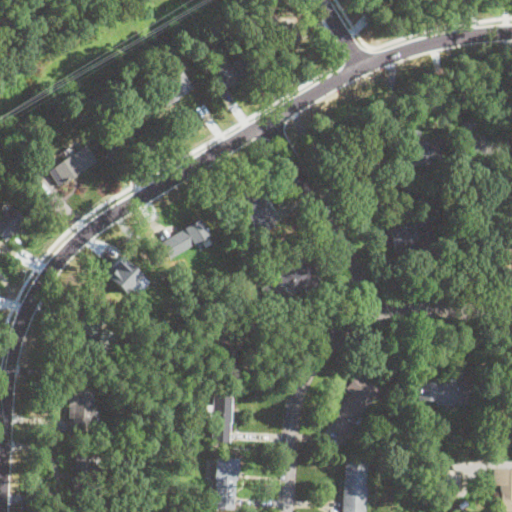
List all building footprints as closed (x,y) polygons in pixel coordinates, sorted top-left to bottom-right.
[(270,15),(272,18),(275,16),(279,24),(284,22),(286,26),(292,23),(300,39),(293,42),(295,46),(287,49),(286,45),(278,49),(264,18),(270,15)] [(241,57),(251,73),(240,79),(242,82),(237,86),(235,83),(226,88),(212,66),(222,59),(224,63),(228,61),(230,64),(241,57)] [(190,88),(164,104),(154,88),(181,72),(190,88)] [(114,88),(109,80),(117,75),(122,84),(114,88)] [(130,114),(140,131),(108,153),(99,139),(105,135),(101,129),(108,124),(110,128),(130,114)] [(476,122),(476,135),(503,135),(503,155),(470,156),(470,160),(460,161),(460,122),(476,122)] [(418,132),(418,139),(440,138),(437,166),(423,166),(423,156),(412,155),(411,166),(407,166),(402,162),(402,156),(400,156),(400,139),(413,139),(413,132),(418,132)] [(94,162),(59,186),(48,171),(84,146),(94,162)] [(385,184),(342,197),(338,182),(348,179),(347,176),(359,173),(357,166),(378,160),(385,184)] [(36,178),(30,182),(25,175),(31,171),(36,178)] [(12,181),(6,186),(3,181),(8,176),(12,181)] [(254,188),(260,202),(265,200),(273,215),(269,217),(273,226),(257,234),(238,196),(254,188)] [(400,200),(390,202),(389,195),(398,193),(400,200)] [(20,229),(16,233),(14,231),(4,242),(0,238),(0,218),(11,207),(25,220),(20,229)] [(208,238),(194,246),(193,244),(169,259),(160,242),(198,219),(208,238)] [(417,243),(418,247),(393,251),(392,244),(386,245),(383,230),(426,222),(430,241),(417,243)] [(120,253),(141,274),(124,292),(106,275),(113,268),(109,264),(120,253)] [(319,282),(306,292),(302,286),(275,309),(261,289),(307,256),(320,274),(316,277),(319,282)] [(255,319),(232,365),(216,357),(222,343),(206,336),(212,323),(229,331),(239,311),(255,319)] [(116,329),(104,358),(89,352),(95,338),(77,331),(83,315),(116,329)] [(344,434),(329,422),(349,394),(343,389),(357,372),(379,391),(344,434)] [(457,379),(456,384),(467,385),(466,405),(433,402),(433,399),(416,397),(417,379),(457,379)] [(232,397),(228,442),(211,441),(212,419),(206,419),(207,405),(212,405),(213,389),(231,390),(232,397)] [(91,433),(70,432),(70,419),(68,419),(69,391),(92,391),(91,433)] [(98,466),(95,500),(70,498),(73,455),(92,456),(91,466),(98,466)] [(367,462),(363,511),(340,511),(344,461),(367,462)] [(235,504),(213,503),(213,462),(235,462),(235,504)] [(446,482),(444,482),(444,469),(458,469),(458,476),(446,476),(446,482)] [(511,511),(499,511),(500,485),(492,485),(493,469),(511,469),(511,511)] [(139,480),(139,497),(127,497),(128,480),(139,480)] [(449,500),(441,499),(442,492),(450,493),(449,500)]
